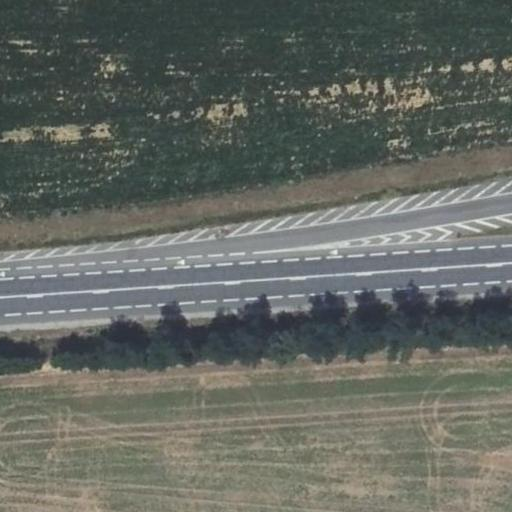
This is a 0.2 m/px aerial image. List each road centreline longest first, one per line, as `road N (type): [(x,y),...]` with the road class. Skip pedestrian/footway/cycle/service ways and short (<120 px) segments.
road 1 (primary): [(511,201),(0,281)]
road 2 (primary): [(511,261),(0,295)]
